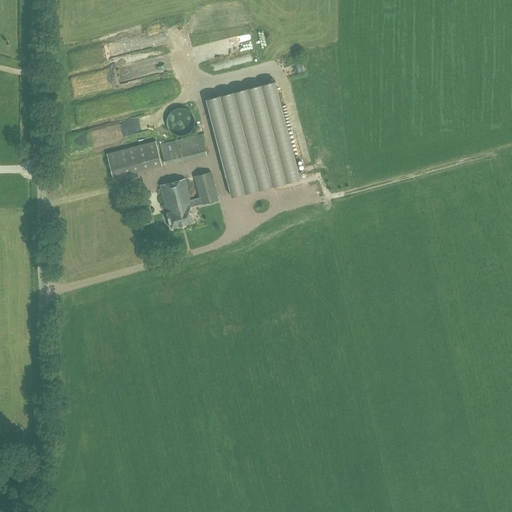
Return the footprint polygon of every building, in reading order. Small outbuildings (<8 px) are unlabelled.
[(238,37),(221,42),(225,56),(254,47),(251,36),(238,40),(238,37)] [(287,54),(289,61),(306,57),(304,50),(287,54)] [(210,114),(231,196),(300,179),(275,81),(206,98),(210,114)] [(167,118),(167,119),(167,120),(167,122),(167,123),(167,124),(168,125),(168,126),(169,127),(169,128),(170,129),(171,130),(171,131),(172,132),(173,133),(174,133),(175,134),(176,134),(178,135),(179,135),(180,135),(181,135),(182,135),(184,135),(185,135),(186,134),(187,134),(188,133),(189,133),(190,132),(191,131),(192,130),(193,129),(193,128),(194,127),(194,126),(195,125),(195,124),(195,122),(195,121),(195,120),(195,119),(195,118),(194,116),(194,115),(193,114),(192,113),(192,112),(191,111),(190,110),(189,110),(188,109),(187,109),(186,108),(184,108),(182,107),(181,107),(180,107),(178,108),(177,108),(176,108),(175,109),(174,109),(173,110),(172,111),(171,112),(170,113),(169,113),(169,115),(168,116),(168,117),(167,118)] [(160,144),(165,165),(207,154),(205,145),(207,145),(204,133),(160,144)] [(107,153),(113,178),(163,165),(156,140),(107,153)] [(302,141),(307,162),(314,160),(308,140),(302,141)] [(167,212),(171,227),(194,222),(191,206),(219,199),(212,171),(194,175),(199,197),(190,199),(185,179),(161,185),(167,212)] [(144,218),(145,222),(154,220),(146,188),(133,192),(139,219),(144,218)] [(278,188),(272,190),(275,200),(282,198),(278,188)]
